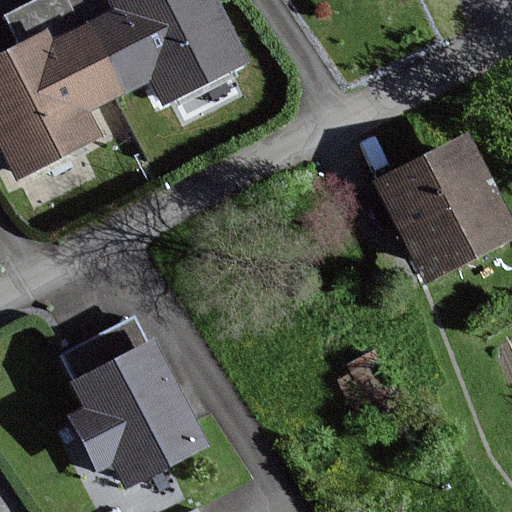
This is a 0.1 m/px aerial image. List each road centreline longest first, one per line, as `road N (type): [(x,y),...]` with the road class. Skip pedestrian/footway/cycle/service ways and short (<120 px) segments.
road 1 (residential): [(37,278),(337,120)]
road 2 (residential): [(337,120),(511,30)]
road 3 (residential): [(266,0),(337,120)]
